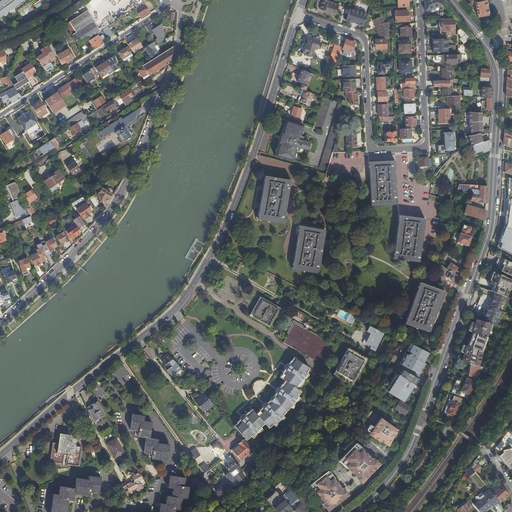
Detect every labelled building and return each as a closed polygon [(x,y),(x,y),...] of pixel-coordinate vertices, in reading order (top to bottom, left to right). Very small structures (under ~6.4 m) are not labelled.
[(29,2),(28,0),(18,0),(3,5),(5,10),(0,12),(0,20),(4,18),(3,16),(14,8),(15,9),(16,8),(18,11),(29,2)] [(0,0),(1,1),(0,1),(0,12),(5,10),(3,5),(18,0),(0,0)] [(150,0),(135,10),(142,19),(150,13),(148,10),(154,6),(150,0)] [(321,11),(328,13),(328,12),(330,13),(330,14),(331,14),(336,16),(339,5),(325,0),(322,0),(320,9),(322,10),(321,11)] [(441,5),(443,4),(439,0),(427,0),(425,1),(425,11),(432,8),(441,5)] [(488,10),(486,1),(479,2),(472,3),(468,4),(478,17),(481,17),(482,21),(487,20),(487,16),(489,16),(488,10)] [(350,9),(346,21),(352,22),(352,21),(358,23),(358,24),(364,26),(367,15),(350,9)] [(408,10),(395,11),(395,22),(411,21),(411,16),(408,16),(408,10)] [(73,37),(79,46),(101,32),(99,29),(94,22),(95,21),(88,11),(66,25),(67,26),(73,37)] [(379,34),(379,38),(389,37),(388,30),(391,29),(388,22),(385,23),(383,21),(382,21),(381,17),(374,20),(379,34)] [(454,18),(453,18),(439,19),(439,22),(439,23),(439,24),(438,25),(439,27),(439,28),(440,29),(440,31),(446,31),(447,35),(455,35),(454,21),(454,19),(454,18)] [(145,26),(150,34),(155,31),(150,23),(145,26)] [(400,27),(401,37),(411,36),(411,26),(400,27)] [(103,30),(103,31),(108,39),(113,36),(108,28),(103,30)] [(464,32),(461,28),(457,30),(457,33),(461,37),(460,39),(463,43),(469,39),(464,32)] [(163,35),(164,36),(165,35),(161,29),(156,32),(160,37),(163,35)] [(158,43),(160,42),(160,41),(165,38),(164,36),(163,35),(160,37),(156,32),(155,31),(150,34),(155,41),(156,41),(157,42),(158,43)] [(95,47),(97,48),(104,44),(103,42),(99,37),(98,35),(89,41),(93,46),(95,45),(95,47)] [(312,56),(314,49),(315,47),(317,48),(320,38),(316,36),(316,39),(312,38),(308,40),(307,44),(305,44),(302,53),(312,56)] [(433,52),(447,52),(447,38),(433,39),(433,52)] [(128,45),(133,53),(142,47),(139,42),(137,40),(137,39),(128,45)] [(386,39),(375,40),(375,49),(387,49),(386,39)] [(410,39),(398,40),(399,52),(409,52),(409,44),(410,44),(410,39)] [(19,43),(20,46),(21,46),(26,55),(29,54),(25,49),(30,47),(26,40),(19,43)] [(347,40),(345,44),(344,48),(342,48),(341,48),(339,52),(342,53),(343,49),(352,52),(355,43),(347,40)] [(152,60),(157,57),(154,53),(158,51),(155,46),(156,45),(158,44),(158,43),(157,42),(153,45),(153,44),(149,47),(150,48),(145,50),(152,60)] [(341,47),(335,44),(330,60),(336,62),(339,52),(341,48),(341,47)] [(48,45),(42,49),(44,53),(43,54),(37,57),(43,67),(52,61),(56,59),(48,45)] [(149,77),(170,63),(170,61),(173,46),(157,57),(152,60),(142,66),(143,68),(149,77)] [(122,59),(131,53),(127,47),(118,53),(122,59)] [(55,52),(62,64),(74,58),(69,49),(62,53),(61,51),(58,53),(56,51),(55,52)] [(133,56),(131,53),(122,59),(124,62),(133,56)] [(446,55),(436,55),(436,60),(446,60),(446,63),(456,62),(456,59),(461,59),(461,54),(459,54),(446,55)] [(105,61),(113,72),(118,69),(114,61),(116,60),(113,56),(105,61)] [(94,66),(95,68),(105,61),(104,59),(94,66)] [(399,60),(400,63),(400,72),(412,71),(411,62),(411,60),(399,60)] [(95,68),(102,79),(109,75),(113,72),(105,61),(95,68)] [(378,62),(378,64),(378,71),(387,71),(387,63),(387,62),(378,62)] [(355,65),(342,66),(343,76),(347,76),(347,77),(347,76),(355,76),(355,65)] [(452,66),(441,66),(441,79),(452,78),(452,66)] [(93,67),(85,73),(88,78),(96,73),(93,67)] [(144,80),(149,77),(143,68),(139,71),(144,78),(143,79),(144,80)] [(489,69),(481,68),(480,77),(488,77),(489,69)] [(312,74),(302,70),(297,81),(302,83),(300,88),(304,90),(305,90),(306,90),(312,74)] [(30,82),(23,72),(18,75),(19,77),(16,79),(18,82),(14,85),(17,90),(23,86),(24,88),(26,87),(25,85),(30,82)] [(15,87),(8,76),(0,78),(0,84),(1,84),(0,81),(4,79),(6,83),(8,86),(7,87),(9,90),(15,87)] [(78,77),(67,84),(72,91),(76,88),(75,87),(80,84),(81,85),(83,84),(78,77)] [(377,77),(377,90),(385,90),(385,77),(377,77)] [(406,89),(414,89),(413,83),(415,83),(414,78),(405,79),(406,89)] [(355,84),(355,79),(344,79),(344,92),(345,92),(354,91),(354,84),(355,84)] [(57,91),(58,93),(62,99),(72,92),(72,91),(67,84),(57,91)] [(452,86),(442,86),(443,95),(452,95),(452,86)] [(13,103),(21,98),(15,87),(9,90),(5,92),(13,103)] [(482,97),(487,97),(492,98),(493,88),(483,87),(482,97)] [(119,104),(119,105),(123,102),(125,105),(132,101),(130,98),(135,95),(131,88),(128,90),(128,91),(119,97),(119,96),(115,98),(119,104)] [(406,89),(404,89),(404,98),(414,98),(414,89),(406,89)] [(309,105),(314,94),(306,90),(305,90),(301,102),(309,105)] [(358,105),(357,91),(354,91),(345,92),(345,96),(346,96),(346,98),(348,98),(349,103),(351,103),(351,105),(358,105)] [(387,91),(378,92),(378,101),(388,101),(387,91)] [(58,93),(45,101),(53,113),(65,105),(62,99),(58,93)] [(80,104),(82,102),(77,94),(74,95),(80,104)] [(458,95),(447,96),(447,101),(448,101),(449,109),(457,108),(459,108),(458,95)] [(105,102),(101,96),(93,101),(97,107),(105,102)] [(115,98),(97,110),(100,116),(107,112),(107,111),(113,107),(113,108),(116,106),(119,104),(115,98)] [(320,107),(318,113),(317,115),(315,121),(313,128),(317,129),(320,130),(331,100),(327,99),(324,98),(323,98),(320,107)] [(491,110),(492,98),(487,98),(487,101),(482,101),(481,110),(491,110)] [(331,100),(320,130),(321,131),(331,100)] [(32,106),(32,107),(39,118),(40,118),(48,112),(44,106),(40,101),(35,104),(32,106)] [(320,168),(340,102),(339,102),(327,140),(319,168),(320,168)] [(346,104),(340,102),(320,168),(327,170),(329,163),(332,153),(335,145),(335,142),(336,139),(342,120),(344,112),(346,106),(347,105),(346,104)] [(414,102),(405,102),(405,104),(404,104),(404,113),(414,112),(415,111),(414,108),(416,108),(416,104),(414,104),(414,102)] [(45,105),(44,106),(48,112),(40,118),(41,119),(43,117),(44,119),(51,114),(45,105)] [(290,118),(289,121),(298,123),(299,121),(298,120),(302,109),(294,107),(290,118)] [(449,109),(436,109),(436,115),(438,115),(438,123),(449,123),(449,109)] [(22,117),(18,120),(26,132),(32,140),(37,137),(35,134),(42,129),(30,111),(25,115),(25,114),(22,116),(22,117)] [(470,111),(470,122),(483,121),(483,112),(470,111)] [(77,123),(86,117),(82,112),(67,122),(71,127),(77,123)] [(415,116),(406,117),(406,126),(415,126),(415,116)] [(121,121),(114,126),(117,131),(115,132),(122,142),(125,140),(126,141),(132,137),(121,121)] [(303,130),(304,125),(298,123),(289,121),(288,121),(287,124),(293,126),(294,126),(294,127),(294,129),(296,130),(296,128),(303,130)] [(484,129),(483,121),(470,122),(472,132),(484,129)] [(82,129),(77,123),(71,127),(68,129),(72,135),(82,129)] [(284,140),(282,140),(281,144),(279,143),(277,148),(280,149),(277,157),(293,161),(295,156),(295,153),(296,150),(299,151),(300,148),(303,148),(308,150),(310,142),(305,141),(302,140),(303,137),(301,136),(302,133),(303,130),(296,128),(296,130),(294,129),(294,127),(294,126),(293,126),(287,124),(286,128),(284,127),(284,128),(282,132),(284,133),(283,137),(285,137),(284,140)] [(16,134),(12,128),(9,127),(5,130),(5,132),(9,130),(13,136),(16,134)] [(411,128),(400,129),(400,138),(411,138),(411,128)] [(9,130),(5,132),(0,136),(6,144),(15,138),(13,136),(9,130)] [(397,143),(396,132),(386,133),(387,141),(392,141),(392,143),(397,143)] [(445,142),(446,142),(448,142),(449,150),(454,150),(454,148),(456,147),(456,144),(454,144),(453,132),(444,133),(445,142)] [(356,133),(346,133),(347,148),(357,148),(356,133)] [(472,146),(483,142),(481,133),(469,136),(471,146),(472,146)] [(103,140),(100,136),(92,141),(97,148),(98,148),(109,141),(107,138),(103,140)] [(53,139),(39,148),(44,155),(48,152),(47,151),(53,146),(54,148),(59,145),(54,138),(53,139)] [(483,142),(472,146),(475,156),(489,151),(489,140),(483,142)] [(428,157),(420,158),(420,166),(429,166),(428,157)] [(70,165),(67,167),(73,174),(76,172),(76,173),(80,171),(73,160),(69,163),(70,165)] [(395,161),(369,162),(369,179),(371,206),(397,205),(395,161)] [(503,171),(511,174),(511,164),(504,162),(503,171)] [(117,176),(123,179),(126,174),(127,169),(117,176)] [(57,189),(59,189),(63,190),(64,186),(65,179),(59,170),(51,175),(50,174),(46,177),(48,180),(45,181),(52,192),(57,189)] [(292,179),(266,174),(260,207),(258,218),(284,222),(292,179)] [(17,184),(16,183),(7,186),(13,201),(10,203),(16,217),(25,214),(27,218),(31,216),(28,209),(27,207),(23,208),(19,199),(23,198),(17,184)] [(463,189),(463,186),(457,185),(454,193),(456,193),(458,189),(463,189)] [(484,194),(485,187),(476,187),(475,192),(477,192),(476,196),(471,195),(468,202),(483,204),(484,200),(484,197),(484,194)] [(98,195),(106,208),(114,195),(102,189),(98,195)] [(32,190),(25,194),(30,202),(36,198),(32,190)] [(83,197),(72,204),(76,211),(77,210),(82,218),(83,218),(86,217),(89,215),(91,213),(86,204),(83,205),(82,203),(85,201),(83,197)] [(511,198),(508,199),(508,204),(505,224),(496,247),(511,255),(511,198)] [(464,206),(461,215),(463,216),(470,218),(481,222),(482,211),(464,206)] [(425,219),(399,215),(393,259),(419,263),(425,219)] [(31,216),(27,218),(22,220),(24,225),(33,221),(31,216)] [(76,224),(81,232),(87,228),(81,218),(79,216),(73,220),(76,224)] [(24,225),(22,220),(17,222),(20,228),(25,226),(24,225)] [(75,236),(81,232),(76,224),(67,231),(69,234),(68,234),(72,240),(76,237),(75,236)] [(326,230),(300,225),(294,257),(292,268),(318,273),(323,244),(326,230)] [(461,225),(458,234),(466,236),(469,228),(461,225)] [(66,243),(69,240),(64,232),(56,237),(61,244),(65,242),(66,243)] [(475,240),(466,236),(458,234),(455,244),(466,247),(467,241),(474,244),(475,240)] [(46,244),(50,252),(54,250),(53,249),(57,247),(53,239),(45,243),(46,244)] [(45,256),(51,254),(50,252),(46,244),(42,246),(41,243),(36,246),(38,248),(36,249),(37,253),(42,262),(45,261),(44,258),(45,258),(45,256)] [(445,251),(438,259),(440,261),(447,252),(445,251)] [(36,265),(42,263),(42,262),(37,253),(30,256),(35,266),(33,267),(36,273),(39,271),(36,265)] [(18,261),(23,275),(28,274),(26,269),(30,267),(27,258),(18,261)] [(504,265),(501,272),(511,276),(511,263),(505,260),(503,264),(504,265)] [(447,269),(454,274),(459,268),(451,263),(447,269)] [(1,270),(6,285),(12,283),(10,280),(16,278),(14,271),(11,272),(8,273),(6,268),(1,270)] [(446,270),(444,274),(443,273),(439,280),(453,287),(455,282),(448,279),(451,272),(446,270)] [(496,293),(504,296),(508,297),(511,285),(511,279),(494,271),(491,280),(492,281),(491,284),(494,285),(492,291),(496,293)] [(445,291),(420,282),(405,323),(430,332),(445,291)] [(1,294),(4,303),(11,300),(7,292),(1,294)] [(499,310),(504,296),(496,293),(494,297),(483,293),(476,311),(486,315),(483,321),(492,323),(498,325),(503,312),(499,310)] [(260,301),(258,300),(249,316),(251,316),(260,301)] [(277,311),(260,301),(251,316),(268,326),(277,311)] [(351,325),(356,316),(337,307),(334,311),(337,313),(335,317),(351,325)] [(279,312),(277,311),(268,326),(270,327),(279,312)] [(463,345),(461,352),(465,353),(463,363),(471,364),(480,366),(483,352),(488,337),(487,336),(492,323),(483,321),(476,319),(475,323),(472,322),(468,331),(473,333),(468,347),(463,345)] [(334,345),(295,323),(283,343),(311,358),(323,365),(334,345)] [(374,326),(373,327),(387,334),(387,332),(374,326)] [(372,346),(371,347),(371,348),(376,350),(384,334),(370,327),(368,331),(368,332),(371,333),(370,333),(371,333),(367,343),(372,346)] [(363,343),(371,347),(372,346),(367,343),(371,333),(370,333),(371,333),(368,332),(363,343)] [(409,344),(401,366),(420,374),(429,352),(409,344)] [(350,348),(348,348),(336,369),(333,375),(335,375),(350,348)] [(366,358),(350,348),(335,375),(351,385),(366,358)] [(181,368),(168,354),(161,360),(160,361),(165,365),(164,367),(167,370),(172,376),(181,368)] [(145,358),(142,360),(149,370),(152,367),(145,358)] [(276,398),(274,401),(272,403),(270,401),(267,403),(268,404),(263,409),(262,408),(259,410),(261,412),(258,416),(254,411),(250,415),(248,412),(245,415),(247,416),(245,418),(245,417),(241,421),(240,419),(237,422),(239,424),(235,427),(245,438),(250,434),(252,437),(261,428),(259,426),(263,422),(268,427),(272,423),(274,425),(282,418),(283,418),(284,417),(282,414),(286,410),(289,406),(291,407),(299,397),(296,395),(300,390),(295,387),(298,382),(301,384),(308,373),(305,372),(309,367),(296,358),(293,362),(291,361),(289,364),(290,365),(286,370),(285,370),(283,373),(285,374),(283,379),(288,382),(285,386),(281,384),(279,387),(281,388),(277,394),(275,392),(273,396),(276,398)] [(368,359),(366,358),(351,385),(353,386),(368,359)] [(480,366),(471,364),(469,376),(478,378),(481,366),(480,366)] [(402,393),(413,397),(418,383),(408,378),(406,382),(405,382),(403,383),(402,385),(402,387),(402,389),(403,389),(402,393)] [(466,382),(463,387),(462,391),(469,394),(475,382),(467,378),(466,382)] [(214,404),(203,392),(201,394),(198,397),(199,398),(194,402),(203,412),(209,407),(210,408),(214,404)] [(457,417),(463,399),(454,396),(453,400),(449,398),(444,413),(457,417)] [(410,406),(400,400),(395,409),(405,414),(410,406)] [(98,402),(87,408),(95,424),(101,420),(100,419),(106,415),(98,402)] [(152,458),(167,460),(169,445),(158,443),(158,439),(150,438),(152,422),(144,421),(144,416),(132,414),(130,429),(138,430),(138,436),(146,437),(144,452),(152,454),(152,458)] [(392,432),(394,434),(397,429),(390,424),(381,418),(374,427),(369,424),(366,428),(366,430),(369,432),(368,433),(379,441),(380,440),(386,443),(388,443),(390,439),(387,436),(389,433),(390,434),(392,432)] [(66,464),(72,465),(78,466),(81,447),(75,446),(77,436),(60,433),(59,438),(59,444),(53,443),(50,461),(63,463),(64,455),(67,455),(66,464)] [(245,438),(243,441),(249,448),(252,445),(245,438)] [(107,444),(111,451),(115,458),(124,453),(116,439),(107,444)] [(233,452),(241,461),(252,451),(249,448),(243,441),(242,440),(238,444),(240,445),(233,452)] [(349,466),(350,467),(351,468),(352,469),(353,468),(355,470),(355,471),(358,474),(356,476),(358,478),(357,479),(361,483),(363,482),(379,465),(379,463),(377,462),(375,460),(374,461),(372,459),(364,452),(362,454),(361,453),(364,450),(362,449),(357,444),(355,444),(348,451),(340,460),(340,462),(343,465),(346,468),(348,467),(349,466)] [(189,452),(194,459),(200,455),(195,448),(189,452)] [(511,448),(504,450),(504,453),(500,456),(510,469),(511,467),(511,448)] [(251,463),(256,468),(265,459),(260,455),(251,463)] [(214,473),(223,465),(222,463),(221,462),(211,469),(214,473)] [(204,473),(210,469),(205,463),(200,467),(204,473)] [(226,468),(229,472),(238,483),(245,477),(240,471),(242,470),(236,463),(233,465),(232,463),(230,463),(228,464),(228,466),(226,468)] [(251,463),(242,471),(247,476),(256,468),(251,463)] [(161,465),(146,465),(146,474),(162,474),(162,471),(161,471),(161,465)] [(349,469),(356,476),(358,474),(355,471),(355,470),(353,468),(352,469),(351,468),(350,467),(349,469)] [(319,493),(317,495),(324,503),(326,505),(324,506),(327,511),(329,511),(348,496),(348,494),(346,491),(345,490),(343,491),(342,489),(340,491),(338,488),(337,487),(336,488),(335,487),(334,485),(335,484),(334,483),(333,483),(332,481),(335,479),(329,471),(327,471),(310,485),(310,487),(315,494),(318,492),(319,493)] [(222,496),(224,498),(240,487),(240,486),(238,483),(229,472),(225,474),(228,479),(229,479),(232,482),(224,487),(224,486),(216,492),(220,498),(222,496)] [(138,473),(129,476),(131,481),(124,484),(128,493),(143,488),(140,481),(141,481),(138,473)] [(66,511),(68,500),(73,501),(74,494),(90,496),(91,492),(99,493),(101,477),(89,475),(88,479),(77,478),(75,488),(60,486),(58,495),(53,494),(50,511),(66,511)] [(175,511),(176,509),(181,510),(183,498),(188,499),(190,487),(185,486),(186,478),(170,476),(169,488),(174,488),(173,497),(167,496),(166,504),(161,503),(159,511),(175,511)] [(340,491),(342,489),(335,481),(333,483),(334,483),(335,484),(334,485),(335,487),(336,488),(337,487),(338,488),(340,491)] [(496,496),(501,501),(508,495),(503,489),(496,496)] [(292,504),(299,497),(293,490),(285,496),(292,504)] [(493,507),(491,504),(496,502),(497,503),(499,501),(490,490),(483,494),(484,495),(478,500),(479,501),(474,505),(480,511),(483,511),(488,509),(489,510),(493,507)] [(266,499),(276,511),(288,511),(291,508),(276,491),(266,499)] [(294,511),(308,511),(311,510),(304,502),(294,511)] [(467,503),(461,507),(460,508),(460,507),(460,506),(459,505),(456,507),(459,511),(458,511),(469,511),(472,510),(467,503)]
